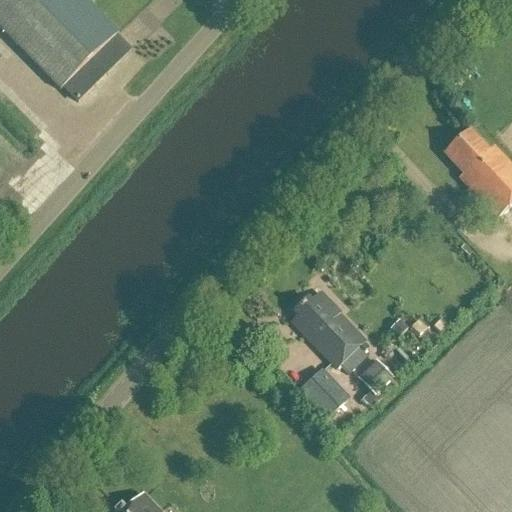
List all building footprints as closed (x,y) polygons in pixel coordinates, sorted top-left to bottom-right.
[(78,107),(129,57),(115,43),(118,40),(79,0),(0,0),(0,34),(60,96),(63,93),(78,107)] [(496,226),(511,211),(511,172),(493,152),(488,157),(469,136),(444,159),(463,180),(459,184),(469,195),(468,196),(496,226)] [(336,375),(364,347),(334,316),(335,315),(320,299),(311,307),(308,304),(293,318),(298,322),(291,328),(336,375)] [(392,383),(375,366),(358,383),(374,400),(392,383)] [(349,403),(322,374),(299,396),(327,425),(349,403)] [(154,511),(143,500),(131,511),(154,511)]
